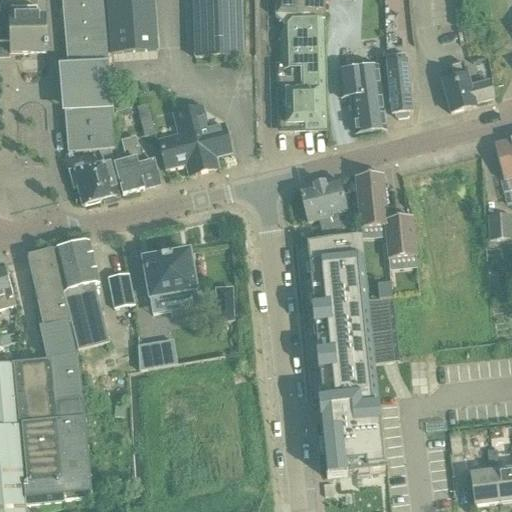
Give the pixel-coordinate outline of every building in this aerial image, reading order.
[(102,0),(69,0),(61,1),(67,88),(64,88),(68,154),(113,151),(102,0)] [(155,0),(108,0),(112,56),(159,52),(155,0)] [(240,0),(192,0),(194,59),(242,58),(240,0)] [(276,0),(275,16),(288,27),(281,33),(283,127),(323,126),(323,133),(327,133),(324,22),(324,0),(276,0)] [(37,9),(0,9),(0,54),(11,54),(12,57),(17,57),(47,56),(48,56),(47,18),(39,18),(39,8),(37,9)] [(386,58),(385,58),(386,67),(388,87),(391,116),(395,116),(395,120),(398,122),(407,121),(409,118),(409,115),(412,114),(406,64),(405,56),(390,58),(386,58)] [(454,81),(442,85),(450,116),(476,109),(475,106),(471,88),(468,78),(467,78),(463,64),(450,68),(454,81)] [(377,69),(337,75),(341,100),(351,99),(352,108),(351,109),(352,109),(353,113),(352,113),(352,114),(353,114),(355,136),(385,132),(377,69)] [(489,83),(471,88),(475,106),(494,101),(489,83)] [(147,108),(137,111),(142,132),(152,130),(147,108)] [(180,139),(159,144),(166,171),(187,166),(190,178),(217,172),(214,159),(230,156),(223,128),(207,132),(204,120),(201,110),(190,113),(192,123),(177,127),(180,139)] [(510,143),(494,147),(504,184),(511,181),(511,140),(510,142),(510,143)] [(126,164),(114,167),(121,196),(159,187),(153,163),(141,166),(135,141),(121,144),(126,164)] [(109,152),(96,154),(103,167),(113,164),(109,152)] [(90,168),(70,174),(76,200),(81,200),(83,209),(98,205),(98,208),(118,203),(112,181),(115,180),(112,168),(92,173),(90,168)] [(382,177),(355,180),(358,211),(360,225),(360,231),(361,231),(384,229),(388,262),(415,259),(411,219),(387,222),(382,177)] [(338,182),(319,186),(333,242),(350,240),(349,238),(346,223),(340,224),(338,218),(347,216),(338,182)] [(319,186),(299,192),(308,226),(318,223),(322,239),(323,243),(333,242),(319,186)] [(511,221),(511,217),(488,219),(490,242),(511,240),(511,221)] [(323,243),(295,246),(311,408),(319,407),(320,407),(325,407),(326,423),(322,423),(322,421),(321,421),(323,446),(324,458),(327,481),(356,478),(357,478),(356,471),(367,470),(368,477),(384,475),(375,387),(373,365),(374,365),(399,362),(394,317),(395,317),(393,300),(392,300),(390,284),(377,285),(378,301),(368,302),(366,302),(360,239),(350,240),(333,242),(323,243)] [(88,245),(53,254),(70,326),(71,326),(77,351),(107,343),(95,286),(97,285),(99,285),(88,245)] [(49,365),(13,368),(19,429),(24,429),(29,485),(25,485),(28,506),(92,500),(83,403),(76,361),(75,361),(70,326),(53,254),(30,259),(38,293),(34,294),(40,323),(42,331),(41,331),(49,365)] [(189,254),(143,263),(150,302),(195,294),(189,254)] [(4,267),(0,268),(0,312),(15,308),(4,267)] [(128,277),(108,280),(114,312),(134,308),(128,277)] [(232,292),(216,292),(216,321),(232,320),(232,292)] [(9,337),(0,339),(0,344),(1,348),(11,345),(9,337)] [(172,343),(138,349),(142,373),(177,367),(172,343)] [(0,511),(25,511),(25,506),(28,506),(25,485),(29,485),(24,429),(19,429),(13,368),(0,369),(0,511)] [(460,434),(449,436),(452,457),(462,455),(460,434)] [(491,474),(471,476),(475,508),(499,505),(496,473),(500,473),(498,452),(488,453),(491,474)] [(511,471),(500,473),(496,473),(499,505),(511,503),(511,471)]
